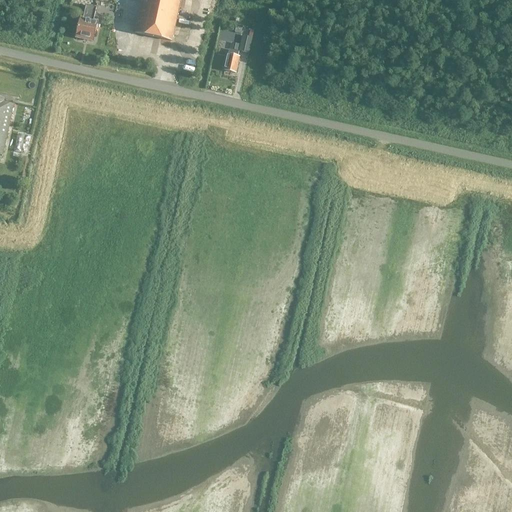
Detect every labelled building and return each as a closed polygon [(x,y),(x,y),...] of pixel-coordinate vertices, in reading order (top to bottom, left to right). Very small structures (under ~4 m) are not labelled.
[(172,41),(180,0),(143,0),(136,32),(172,41)] [(94,40),(97,22),(93,21),(96,8),(86,6),(83,17),(81,17),(80,18),(81,18),(77,36),(94,40)] [(252,38),(254,32),(253,32),(250,31),(249,37),(242,35),(239,51),(249,53),(252,38)] [(229,50),(228,54),(224,70),(236,73),(239,57),(238,56),(239,52),(237,52),(239,45),(232,43),(230,50),(229,50)] [(0,155),(2,156),(13,106),(3,103),(4,100),(0,99),(0,155)]
